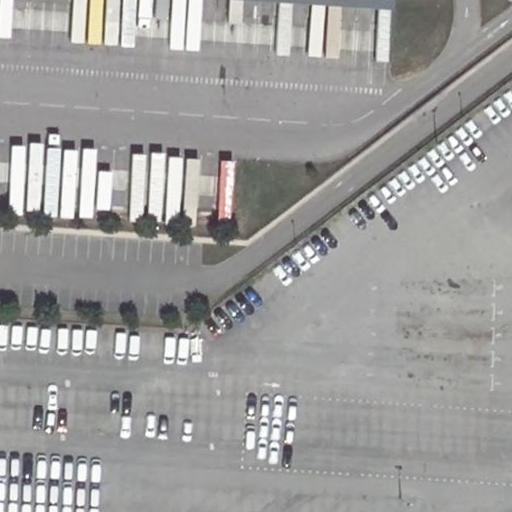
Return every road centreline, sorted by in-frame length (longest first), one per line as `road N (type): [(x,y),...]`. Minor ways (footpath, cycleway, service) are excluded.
road 1 (unknown): [(0,351),(511,379)]
road 2 (unknown): [(0,438),(511,461)]
